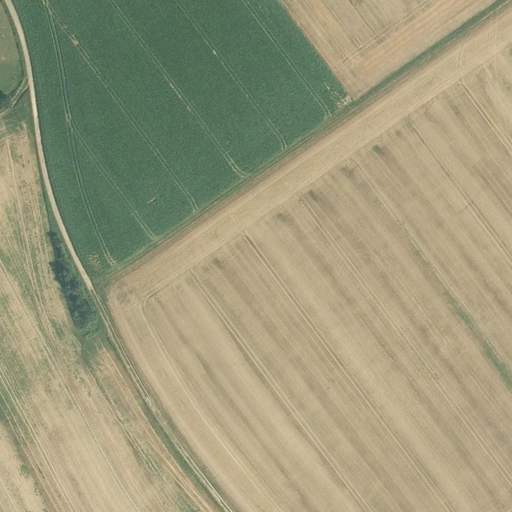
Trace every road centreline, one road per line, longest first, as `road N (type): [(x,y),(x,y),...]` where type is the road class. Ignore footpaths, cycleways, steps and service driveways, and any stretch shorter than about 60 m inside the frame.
road 1 (track): [(6,0),(28,64),(65,242),(132,374),(227,511)]
road 2 (track): [(509,0),(89,290)]
